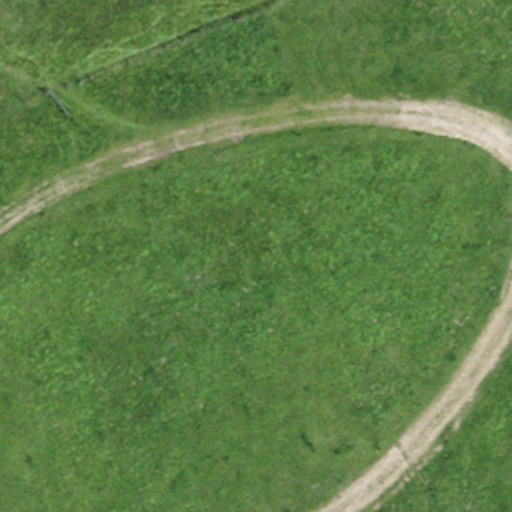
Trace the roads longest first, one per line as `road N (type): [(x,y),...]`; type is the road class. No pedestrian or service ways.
road 1 (track): [(0,230),(246,128),(428,123),(511,142)]
road 2 (track): [(511,324),(407,494),(359,511)]
